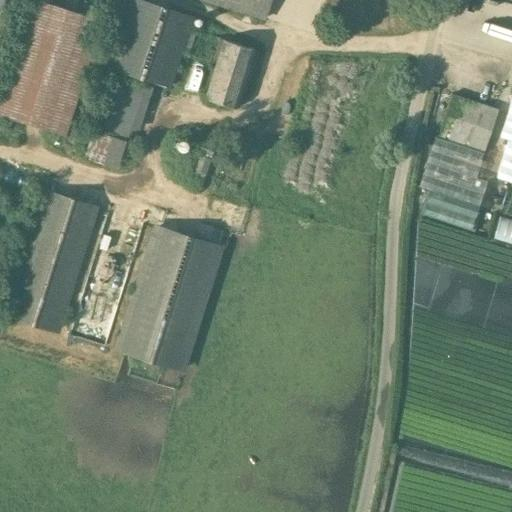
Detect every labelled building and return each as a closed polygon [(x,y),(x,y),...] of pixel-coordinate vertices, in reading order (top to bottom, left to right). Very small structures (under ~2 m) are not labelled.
[(100,20),(36,0),(32,0),(0,102),(0,114),(64,134),(100,20)] [(189,17),(137,0),(114,69),(167,86),(180,47),(188,22),(189,17)] [(207,0),(264,17),(269,0),(207,0)] [(255,48),(210,34),(212,30),(188,22),(180,47),(217,59),(204,97),(236,108),(255,48)] [(480,32),(511,41),(511,30),(483,22),(480,32)] [(147,97),(110,86),(95,129),(133,144),(147,97)] [(498,110),(452,95),(445,115),(491,131),(498,110)] [(511,99),(500,137),(508,140),(511,141),(511,99)] [(491,131),(445,115),(438,137),(483,152),(491,131)] [(124,145),(95,129),(85,157),(116,167),(124,145)] [(190,142),(175,138),(172,146),(188,151),(190,142)] [(480,153),(435,138),(419,186),(478,206),(486,182),(472,177),(480,153)] [(511,141),(508,140),(497,178),(511,182),(511,141)] [(192,174),(207,178),(216,146),(201,142),(192,174)] [(95,208),(47,193),(9,315),(57,330),(95,208)] [(491,238),(511,244),(511,220),(498,217),(491,238)] [(220,248),(156,227),(118,349),(182,369),(220,248)]
